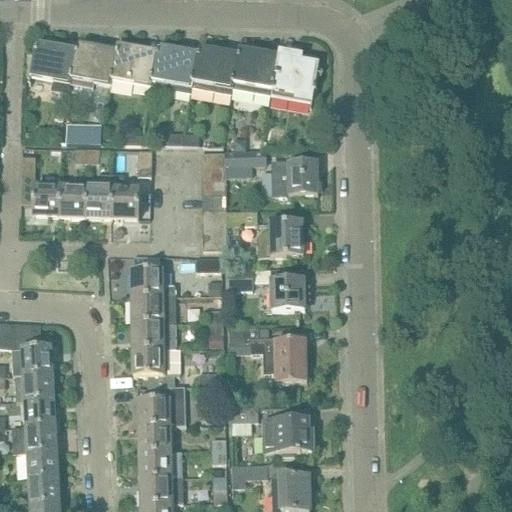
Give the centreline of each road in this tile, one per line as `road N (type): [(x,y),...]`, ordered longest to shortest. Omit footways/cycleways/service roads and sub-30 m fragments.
road 1 (residential): [(365,511),(356,59),(344,30),(311,16),(0,10)]
road 2 (residential): [(100,511),(92,336),(83,318),(61,311),(10,310)]
road 3 (residential): [(135,252),(9,251),(10,310)]
